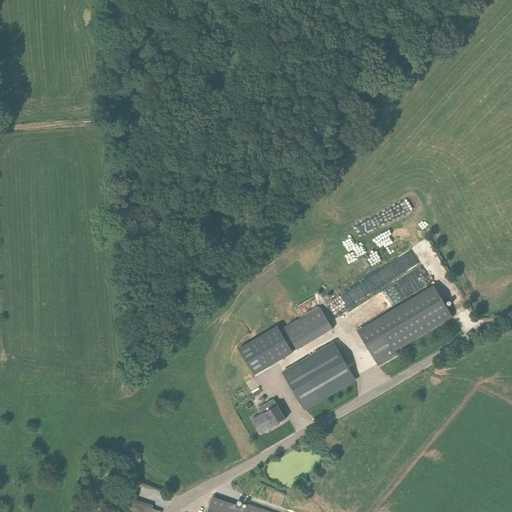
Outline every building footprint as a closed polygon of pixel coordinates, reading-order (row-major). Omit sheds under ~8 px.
[(396,351),(453,317),(438,293),(362,338),(378,366),(398,355),(396,351)] [(285,325),(298,348),(335,327),(322,304),(285,325)] [(281,323),(240,343),(254,372),(295,352),(281,323)] [(279,370),(300,406),(352,375),(341,357),(330,339),(279,370)] [(262,406),(273,426),(285,420),(273,399),(262,406)] [(260,434),(273,426),(262,406),(258,408),(262,415),(252,421),(260,434)] [(115,483),(128,472),(119,460),(105,470),(115,483)] [(268,511),(247,504),(246,509),(212,497),(208,509),(206,511),(268,511)] [(160,511),(161,511),(152,509),(152,506),(132,500),(127,511),(160,511)]
